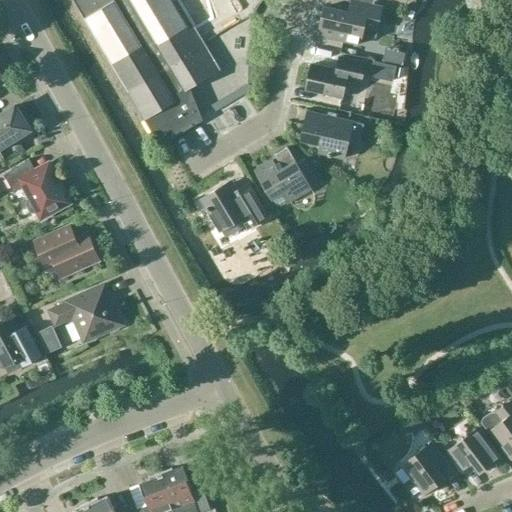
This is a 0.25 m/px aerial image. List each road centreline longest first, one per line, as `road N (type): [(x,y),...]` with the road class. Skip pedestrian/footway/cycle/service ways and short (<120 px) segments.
road 1 (residential): [(215,382),(11,0)]
road 2 (residential): [(0,480),(215,382)]
road 3 (residential): [(193,166),(278,120),(299,0)]
road 4 (residential): [(311,511),(257,455),(215,382)]
